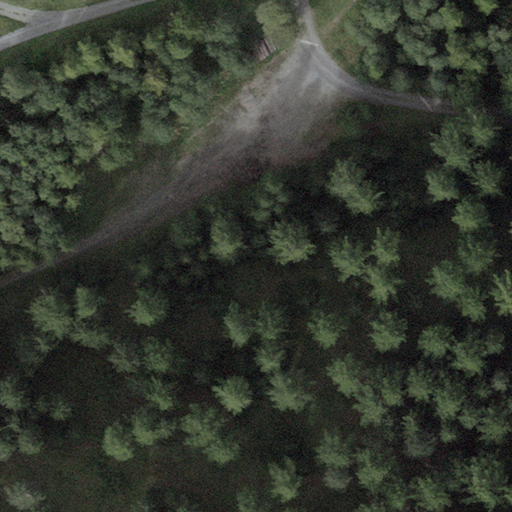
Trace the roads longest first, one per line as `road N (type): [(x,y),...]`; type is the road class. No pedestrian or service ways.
road 1 (track): [(311,65),(397,99),(511,121)]
road 2 (track): [(134,0),(0,43)]
